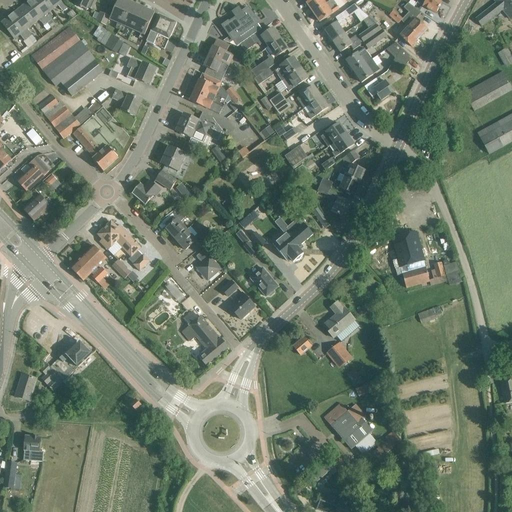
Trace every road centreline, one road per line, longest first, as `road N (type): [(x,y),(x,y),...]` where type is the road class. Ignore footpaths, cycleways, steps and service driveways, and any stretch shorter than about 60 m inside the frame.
road 1 (secondary): [(250,353),(345,251),(395,144)]
road 2 (primary): [(200,411),(154,375),(44,257)]
road 3 (residential): [(250,353),(107,193)]
road 4 (primary): [(42,282),(192,423)]
road 5 (residential): [(107,193),(138,152),(196,22)]
road 6 (residential): [(395,144),(352,108),(276,0)]
road 7 (secondary): [(395,144),(467,0)]
road 8 (residential): [(470,278),(425,168),(395,144)]
road 9 (residential): [(107,193),(0,78)]
road 10 (track): [(171,390),(158,409),(137,419),(37,416)]
